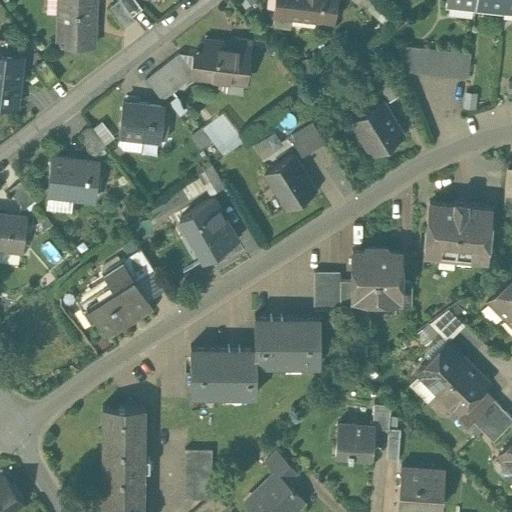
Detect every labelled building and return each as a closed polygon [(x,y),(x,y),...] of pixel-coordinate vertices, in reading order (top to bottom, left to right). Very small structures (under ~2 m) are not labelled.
[(94,0),(58,0),(57,43),(93,45),(94,0)] [(131,15),(119,0),(116,0),(107,7),(123,28),(134,19),(131,15)] [(135,0),(120,0),(131,15),(141,8),(135,0)] [(275,0),(273,24),(290,26),(291,11),(317,14),(316,21),(330,22),(333,0),(275,0)] [(220,38),(205,36),(200,74),(201,74),(201,73),(227,76),(227,77),(244,80),(249,37),(234,35),(233,46),(219,45),(220,38)] [(421,47),(396,44),(406,71),(419,72),(421,47)] [(433,48),(421,47),(419,72),(431,73),(433,48)] [(445,49),(433,48),(431,73),(443,74),(445,49)] [(457,50),(445,49),(443,74),(455,76),(457,50)] [(470,52),(457,50),(455,76),(467,77),(470,52)] [(20,54),(0,51),(0,102),(15,104),(20,54)] [(194,72),(178,51),(168,59),(184,80),(194,72)] [(43,58),(31,67),(46,87),(58,78),(43,58)] [(184,80),(168,59),(156,68),(172,89),(184,80)] [(401,93),(385,66),(373,74),(389,100),(401,93)] [(156,68),(144,77),(161,98),(172,89),(156,68)] [(381,99),(351,118),(372,152),(402,133),(381,99)] [(162,105),(122,100),(118,133),(158,138),(162,105)] [(224,152),(245,136),(224,108),(192,133),(202,147),(214,138),(224,152)] [(104,144),(89,125),(77,134),(92,153),(104,144)] [(301,128),(288,136),(301,156),(314,148),(301,128)] [(267,136),(254,143),(263,157),(275,149),(267,136)] [(293,153),(263,172),(286,207),(315,188),(293,153)] [(96,162),(67,159),(68,157),(50,154),(46,192),(48,193),(48,191),(76,194),(76,196),(93,198),(98,160),(96,160),(96,162)] [(211,164),(198,174),(210,194),(224,185),(211,164)] [(19,179),(8,188),(22,207),(34,198),(19,179)] [(236,238),(213,197),(179,216),(193,240),(194,239),(204,255),(202,257),(203,258),(236,238)] [(453,202),(428,199),(423,251),(485,257),(490,206),(466,203),(466,199),(453,198),(453,202)] [(7,212),(0,211),(0,245),(21,248),(25,214),(23,214),(23,215),(7,213),(7,212)] [(367,245),(362,249),(352,248),(351,278),(351,296),(352,296),(375,297),(376,245),(367,245)] [(389,249),(385,245),(376,245),(375,297),(398,297),(399,297),(399,279),(400,249),(389,249)] [(139,246),(121,258),(135,278),(152,267),(139,246)] [(135,278),(121,258),(101,270),(111,286),(85,303),(106,336),(152,307),(135,278)] [(339,270),(313,270),(313,307),(339,307),(339,278),(339,270)] [(511,275),(510,278),(506,278),(503,282),(503,285),(489,299),(506,316),(511,309),(511,275)] [(351,278),(339,278),(339,307),(352,308),(352,296),(351,296),(351,278)] [(411,279),(399,279),(399,297),(398,297),(398,305),(411,305),(411,279)] [(433,319),(446,335),(461,324),(448,308),(433,319)] [(254,346),(254,361),(267,361),(267,359),(301,359),(301,361),(317,361),(317,363),(318,363),(319,314),(317,314),(317,315),(281,315),(281,313),(269,313),(269,315),(255,315),(255,313),(254,313),(254,346)] [(467,360),(447,340),(416,371),(436,391),(467,360)] [(254,394),(254,361),(254,346),(239,346),(239,344),(227,344),(227,346),(191,346),(191,344),(190,344),(190,393),(191,393),(191,392),(207,392),(207,389),(241,389),(241,392),(253,392),(253,394),(254,394)] [(467,360),(436,391),(456,411),(481,386),(487,380),(467,360)] [(481,386),(456,411),(467,422),(471,418),(470,417),(491,396),(481,386)] [(502,407),(491,396),(470,417),(471,418),(481,428),(502,407)] [(390,402),(373,401),(372,423),(373,424),(373,425),(388,427),(388,426),(390,402)] [(143,405),(103,404),(101,511),(141,511),(142,468),(148,468),(148,456),(142,456),(143,405)] [(511,416),(502,407),(481,428),(492,439),(511,419),(511,416)] [(372,423),(337,421),(335,447),(347,448),(347,454),(351,454),(351,452),(370,454),(373,425),(373,424),(372,423)] [(400,427),(388,426),(388,427),(385,458),(397,459),(400,427)] [(511,439),(498,453),(511,467),(511,439)] [(210,447),(184,447),(184,448),(186,448),(186,496),(184,496),(206,497),(210,494),(210,447)] [(276,449),(264,460),(274,470),(275,470),(286,481),(297,471),(276,449)] [(443,468),(400,464),(397,501),(440,504),(443,468)] [(286,481),(275,470),(274,470),(244,501),(254,511),(289,511),(303,498),(286,481)] [(3,473),(0,475),(0,511),(8,511),(24,502),(3,473)] [(206,497),(192,509),(193,511),(215,511),(225,504),(213,491),(210,494),(206,497)]
